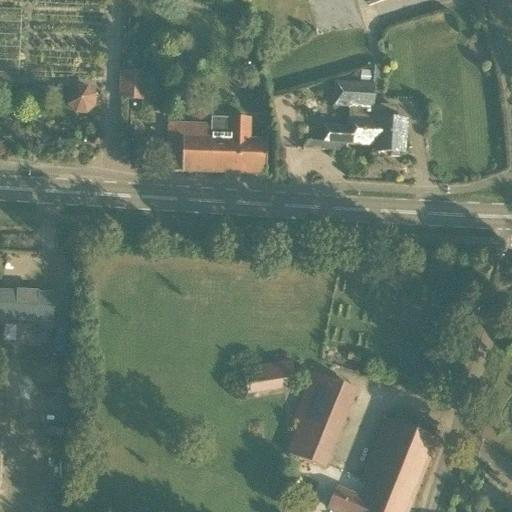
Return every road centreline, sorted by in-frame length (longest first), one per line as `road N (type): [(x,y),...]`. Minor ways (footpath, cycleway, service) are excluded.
road 1 (secondary): [(0,192),(511,218)]
road 2 (residential): [(428,511),(511,267)]
